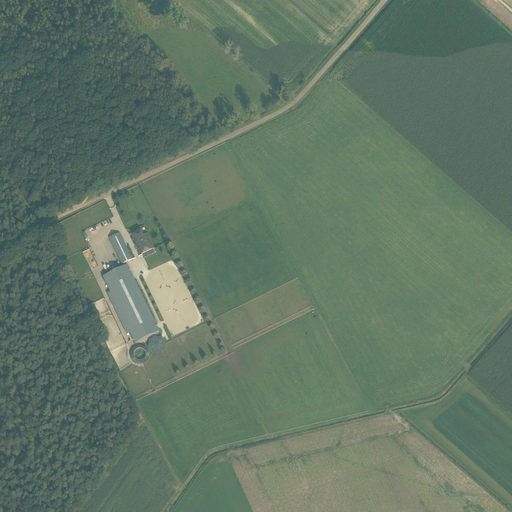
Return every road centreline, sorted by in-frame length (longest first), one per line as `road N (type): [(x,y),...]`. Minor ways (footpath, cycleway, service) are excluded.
road 1 (track): [(383,0),(293,103),(96,198)]
road 2 (track): [(39,229),(136,416),(69,511)]
road 3 (track): [(96,198),(83,0)]
